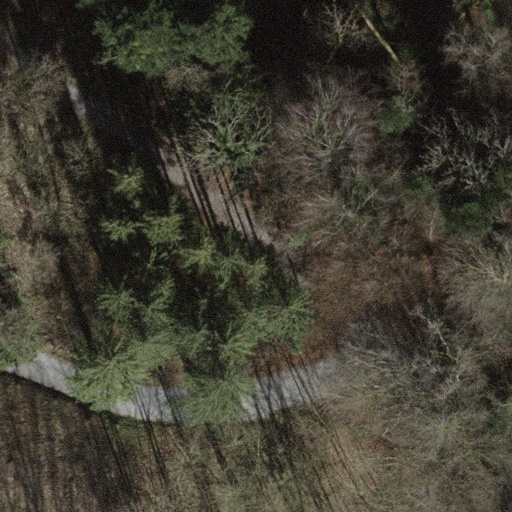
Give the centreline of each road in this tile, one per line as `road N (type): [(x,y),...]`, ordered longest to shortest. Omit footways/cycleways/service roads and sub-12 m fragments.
road 1 (track): [(383,375),(333,376),(216,406),(135,403),(0,353)]
road 2 (track): [(383,375),(401,384),(433,435),(440,511)]
